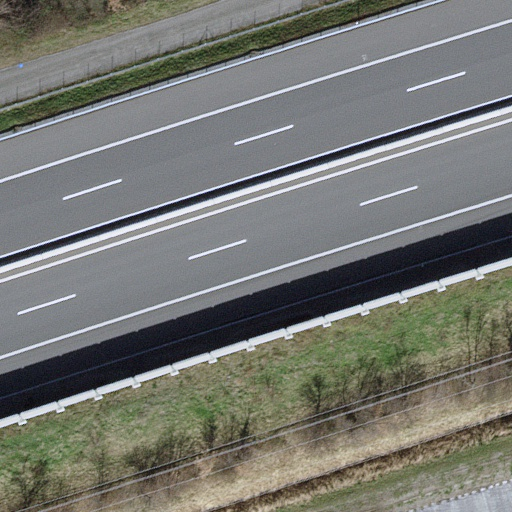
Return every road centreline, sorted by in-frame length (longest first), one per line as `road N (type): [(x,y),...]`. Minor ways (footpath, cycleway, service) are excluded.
road 1 (motorway): [(0,320),(511,158)]
road 2 (motorway): [(511,56),(0,217)]
road 3 (unclassified): [(278,0),(0,89)]
road 4 (track): [(360,511),(511,464)]
